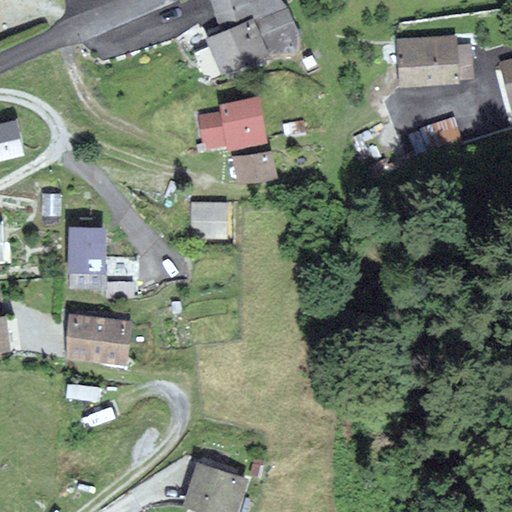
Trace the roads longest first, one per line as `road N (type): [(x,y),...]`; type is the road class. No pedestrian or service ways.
road 1 (track): [(61,34),(91,106),(179,148)]
road 2 (unclassified): [(0,65),(140,0)]
road 3 (track): [(200,182),(58,137)]
